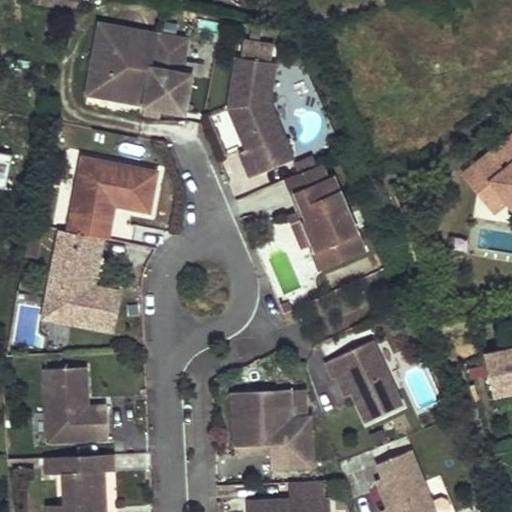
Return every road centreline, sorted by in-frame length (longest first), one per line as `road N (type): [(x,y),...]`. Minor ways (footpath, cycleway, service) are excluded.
road 1 (residential): [(208,247),(203,189),(159,128),(69,111),(78,23),(105,7),(143,16)]
road 2 (residential): [(172,511),(171,359),(183,327)]
road 3 (residential): [(183,327),(218,328),(242,300),(240,272),(208,247)]
road 4 (residential): [(208,247),(171,260),(159,283),(164,309),(183,327)]
